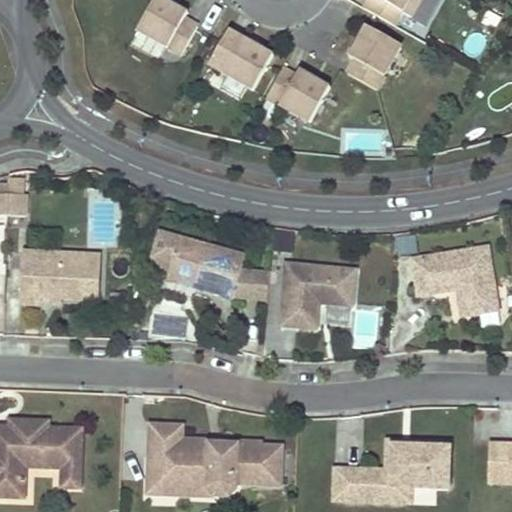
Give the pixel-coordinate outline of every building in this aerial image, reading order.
[(192,13),(169,0),(159,0),(142,31),(186,56),(202,26),(189,19),(192,13)] [(428,0),(375,0),(370,9),(399,26),(407,12),(418,18),(428,0)] [(406,46),(371,27),(354,57),(360,60),(352,74),(382,90),(406,46)] [(258,90),(278,55),(247,38),(244,44),(231,36),(214,65),(258,90)] [(315,123),(335,87),(305,70),(302,76),(288,69),(272,98),(315,123)] [(0,218),(9,218),(9,197),(0,197),(0,218)] [(9,218),(27,219),(27,198),(9,197),(9,218)] [(90,240),(118,241),(119,203),(92,202),(90,240)] [(415,236),(394,238),(396,255),(416,253),(415,236)] [(201,291),(238,301),(246,271),(249,259),(183,240),(174,276),(179,278),(191,281),(203,284),(201,291)] [(461,285),(466,317),(502,311),(493,249),(417,260),(422,296),(453,291),(452,286),(461,285)] [(21,307),(41,308),(41,305),(41,300),(62,301),(99,302),(101,257),(23,254),(21,307)] [(283,328),(319,331),(321,305),(356,307),(358,271),(288,267),(283,328)] [(273,273),(246,271),(238,301),(271,304),(273,273)] [(174,276),(172,283),(201,291),(203,284),(191,281),(179,278),(174,276)] [(354,309),(352,346),(377,348),(379,310),(354,309)] [(152,334),(184,337),(186,317),(154,315),(152,334)] [(86,488),(87,433),(54,432),(54,425),(12,424),(12,430),(12,447),(0,446),(0,497),(29,499),(30,474),(30,459),(52,459),(52,474),(64,474),(64,487),(86,488)] [(152,429),(149,497),(181,499),(182,482),(210,483),(209,492),(217,499),(230,500),(239,494),(239,487),(283,489),(285,451),(265,450),(265,447),(245,447),(245,450),(225,449),(225,451),(212,451),(212,445),(183,444),(184,430),(152,429)] [(0,430),(0,446),(12,447),(12,430),(0,430)] [(395,474),(396,454),(420,455),(421,445),(392,444),(391,474),(395,474)] [(455,446),(421,445),(420,455),(396,454),(395,474),(391,474),(339,472),(338,504),(376,505),(377,497),(396,497),(396,491),(415,491),(436,492),(436,485),(454,486),(455,446)] [(511,447),(496,447),(495,486),(511,486),(511,447)] [(30,459),(30,474),(52,474),(52,459),(30,459)] [(210,483),(182,482),(181,499),(217,499),(209,492),(210,483)] [(396,491),(396,497),(377,497),(376,505),(396,506),(415,506),(415,491),(396,491)]
